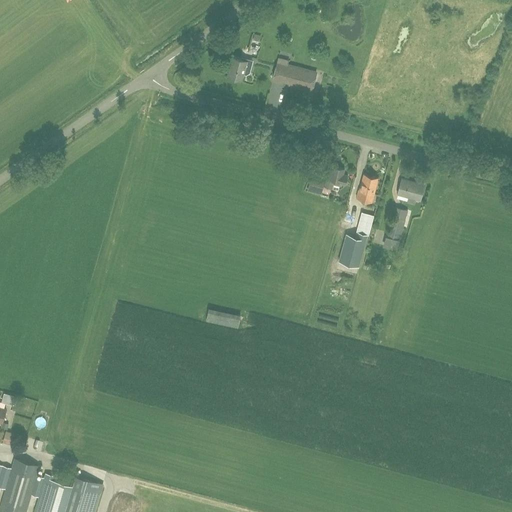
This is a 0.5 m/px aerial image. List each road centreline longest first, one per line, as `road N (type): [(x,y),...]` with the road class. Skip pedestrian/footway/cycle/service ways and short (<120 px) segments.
road 1 (unclassified): [(511,181),(167,90),(150,74)]
road 2 (unclassified): [(0,180),(150,74)]
road 3 (unclassified): [(150,74),(253,0)]
